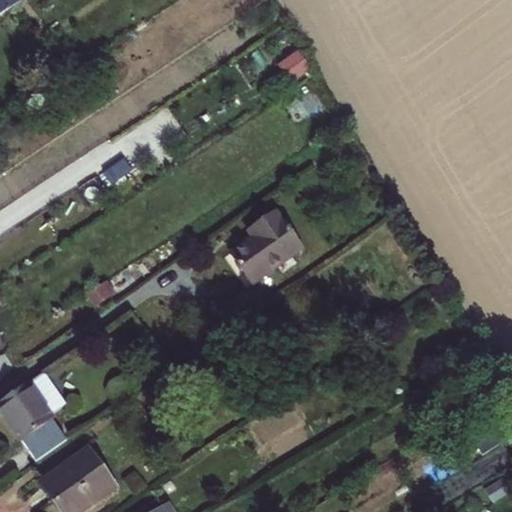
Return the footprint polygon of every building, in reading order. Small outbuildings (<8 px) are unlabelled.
[(119,161),(99,175),(106,187),(127,172),(119,161)] [(308,245),(282,207),(263,220),(267,227),(258,233),(227,255),(249,286),(308,245)] [(267,227),(263,220),(253,226),(256,231),(258,233),(267,227)] [(40,379),(0,407),(0,419),(20,447),(20,446),(24,451),(34,465),(64,443),(51,425),(52,424),(49,421),(63,412),(40,379)] [(82,511),(107,494),(82,456),(35,490),(49,511),(82,511)] [(167,511),(164,507),(159,510),(152,499),(131,511),(167,511)]
